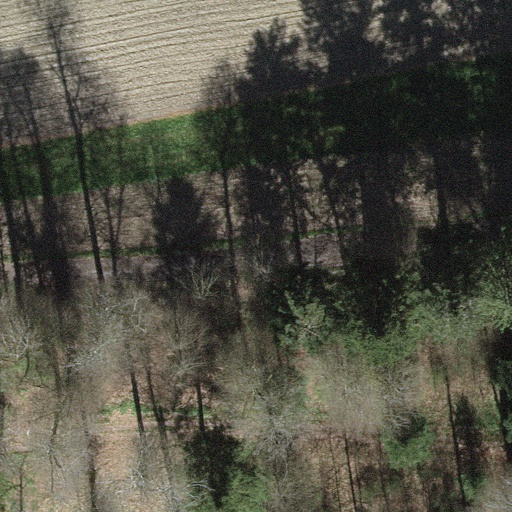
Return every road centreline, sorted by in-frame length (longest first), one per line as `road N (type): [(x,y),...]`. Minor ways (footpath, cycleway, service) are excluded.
road 1 (track): [(0,268),(511,196)]
road 2 (track): [(511,444),(229,423),(0,453)]
